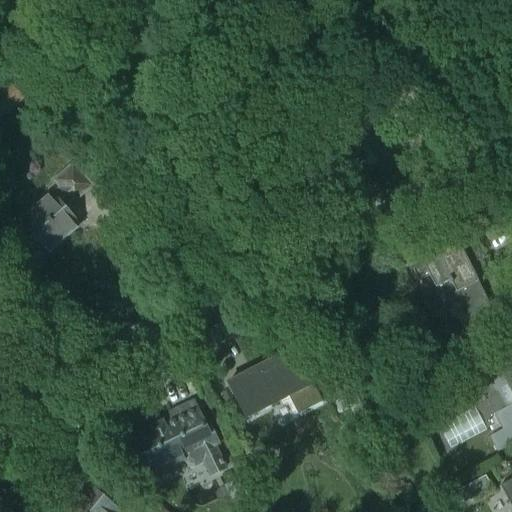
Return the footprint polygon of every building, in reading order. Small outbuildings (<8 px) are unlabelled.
[(372,161),(399,147),(373,95),(346,108),(372,161)] [(46,255),(84,223),(56,191),(18,223),(46,255)] [(478,328),(501,316),(462,240),(411,265),(428,297),(438,292),(445,307),(463,299),(478,328)] [(278,428),(322,405),(292,348),(230,380),(250,418),(268,409),(278,428)] [(495,450),(511,441),(511,361),(506,350),(481,364),(498,394),(486,401),(501,428),(487,436),(495,450)] [(208,478),(224,471),(214,448),(222,444),(202,399),(130,431),(150,477),(189,460),(191,466),(201,462),(208,478)] [(511,511),(511,474),(496,483),(511,511)] [(71,511),(125,511),(126,511),(93,481),(68,508),(71,511)]
